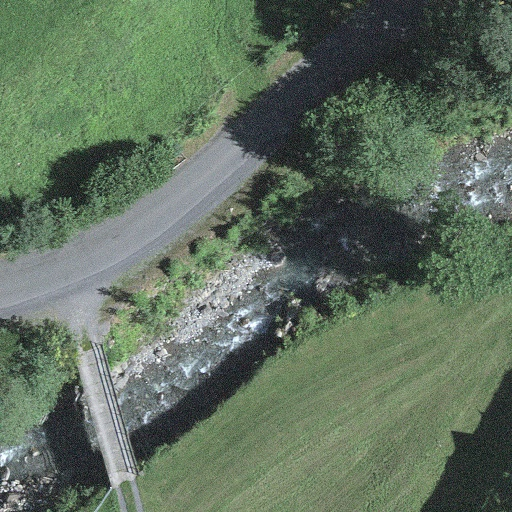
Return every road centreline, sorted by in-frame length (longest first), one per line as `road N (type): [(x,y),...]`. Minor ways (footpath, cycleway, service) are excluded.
road 1 (unclassified): [(405,0),(133,232),(58,265),(0,278)]
road 2 (track): [(58,265),(131,511)]
